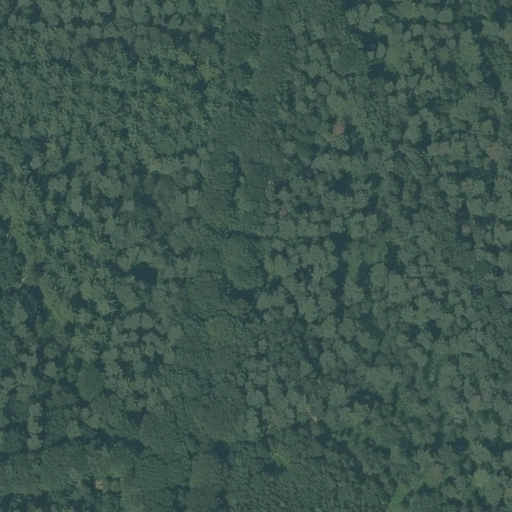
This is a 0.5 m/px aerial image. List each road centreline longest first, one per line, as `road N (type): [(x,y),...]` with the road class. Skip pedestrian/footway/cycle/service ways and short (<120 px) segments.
road 1 (unknown): [(396,511),(369,470),(318,435),(275,360),(258,313),(253,248),(233,224),(97,235),(13,164),(0,163)]
road 2 (track): [(187,511),(266,0)]
